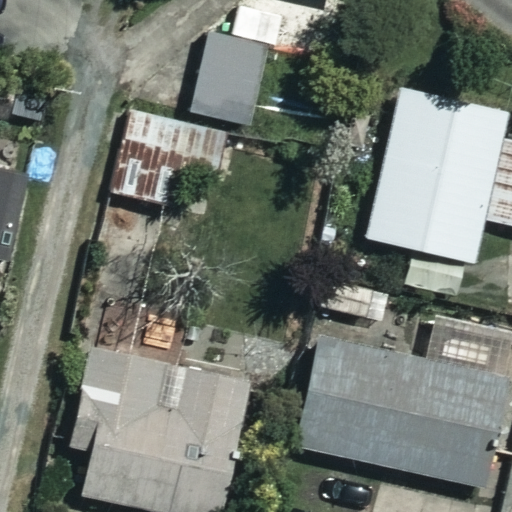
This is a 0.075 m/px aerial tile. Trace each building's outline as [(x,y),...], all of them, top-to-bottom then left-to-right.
[(235,121),(254,46),(198,32),(179,107),(235,121)] [(12,76),(0,73),(0,122),(0,123),(12,76)] [(496,111),(385,84),(349,234),(459,261),(470,216),(511,226),(511,142),(489,137),(496,111)] [(167,119),(120,109),(101,191),(149,202),(167,119)] [(19,176),(0,172),(0,257),(2,257),(19,176)] [(353,288),(343,322),(392,336),(402,301),(353,288)] [(497,376),(303,331),(277,440),(471,486),(497,376)] [(198,511),(226,373),(79,344),(59,441),(77,445),(67,493),(162,511),(198,511)]
